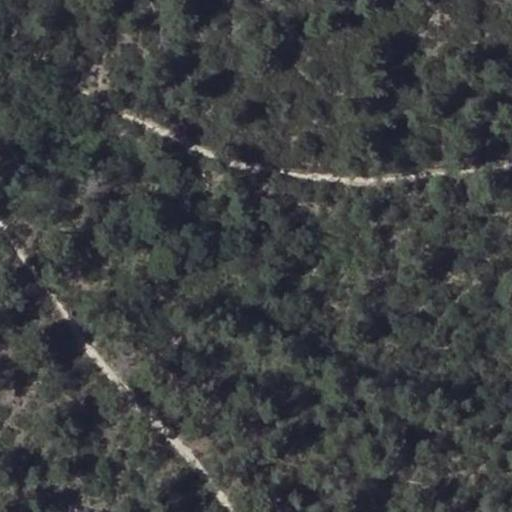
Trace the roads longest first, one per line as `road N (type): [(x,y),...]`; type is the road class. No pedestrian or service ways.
road 1 (track): [(511,166),(437,185),(291,180),(175,140),(0,25)]
road 2 (track): [(227,511),(0,224)]
